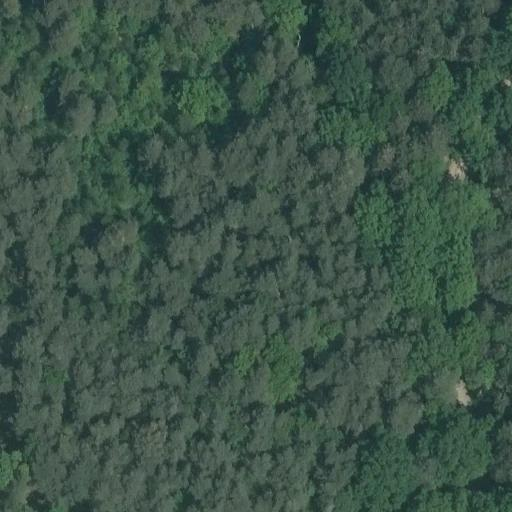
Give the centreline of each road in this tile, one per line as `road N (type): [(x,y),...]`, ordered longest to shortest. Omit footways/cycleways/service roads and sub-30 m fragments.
road 1 (track): [(511,85),(477,125),(455,199),(449,319),(468,499)]
road 2 (track): [(304,0),(396,255),(421,298),(449,319)]
